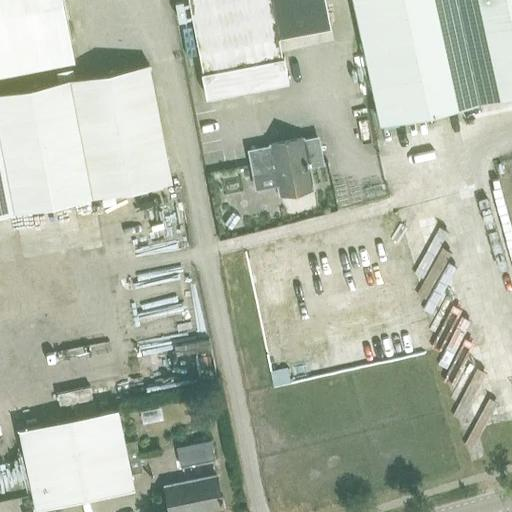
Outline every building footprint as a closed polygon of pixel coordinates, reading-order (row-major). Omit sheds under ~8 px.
[(64,0),(0,0),(0,71),(75,57),(64,0)] [(190,0),(204,70),(203,71),(207,96),(290,80),(285,55),(284,55),(273,0),(190,0)] [(511,0),(355,0),(382,122),(511,93),(511,0)] [(0,213),(173,180),(150,63),(0,91),(0,213)] [(251,149),(256,174),(277,170),(282,193),(314,187),(309,164),(323,161),(318,136),(304,139),(304,136),(272,142),(272,145),(251,149)] [(0,217),(2,226),(18,222),(15,213),(0,216),(0,217)] [(21,428),(37,507),(135,486),(132,472),(143,469),(137,438),(126,441),(119,407),(21,428)] [(216,458),(212,438),(178,445),(182,465),(216,458)] [(212,510),(223,508),(226,507),(223,493),(221,494),(217,474),(166,484),(172,511),(195,511),(212,509),(212,510)]
